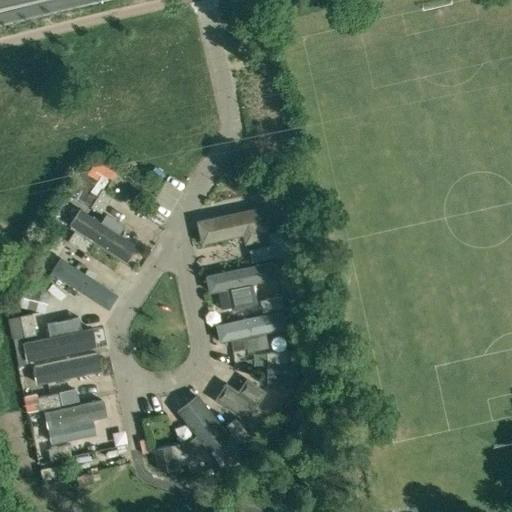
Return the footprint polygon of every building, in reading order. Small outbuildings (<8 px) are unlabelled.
[(97,196),(79,183),(72,194),(90,207),(97,196)] [(97,196),(90,207),(100,213),(112,196),(102,189),(101,189),(97,196)] [(195,221),(199,243),(266,230),(261,207),(195,221)] [(136,249),(80,213),(71,227),(127,263),(136,249)] [(267,233),(269,246),(272,258),(284,255),(298,252),(292,228),(267,233)] [(67,241),(85,253),(86,251),(91,243),(92,243),(74,231),(73,232),(68,240),(67,241)] [(272,258),(269,246),(249,250),(251,262),(272,258)] [(121,297),(63,257),(50,276),(108,316),(121,297)] [(209,294),(277,284),(275,267),(206,277),(209,294)] [(292,275),(281,277),(285,296),(295,294),(292,275)] [(23,286),(18,306),(43,312),(48,292),(23,286)] [(281,297),(280,296),(260,301),(262,312),(283,308),(281,297)] [(225,356),(291,341),(285,313),(218,328),(225,356)] [(35,334),(31,314),(19,316),(24,337),(35,334)] [(99,351),(95,329),(26,343),(30,365),(99,351)] [(287,352),(266,353),(266,365),(287,364),(287,352)] [(109,359),(36,374),(41,397),(57,393),(113,382),(109,359)] [(295,380),(294,364),(287,364),(266,365),(267,381),(295,380)] [(228,389),(219,407),(252,421),(260,404),(228,389)] [(60,405),(57,393),(41,397),(37,398),(39,409),(60,405)] [(36,394),(24,397),(27,412),(39,409),(37,398),(36,394)] [(215,454),(231,439),(195,398),(178,413),(215,454)] [(106,403),(45,414),(49,431),(109,419),(106,403)] [(230,422),(225,426),(238,443),(248,435),(247,435),(235,418),(230,422)] [(186,464),(182,443),(170,446),(174,466),(186,464)] [(71,456),(68,444),(47,449),(48,450),(49,459),(50,460),(71,456)] [(174,466),(170,446),(153,449),(157,470),(174,466)] [(92,483),(90,474),(76,477),(78,486),(92,483)]
